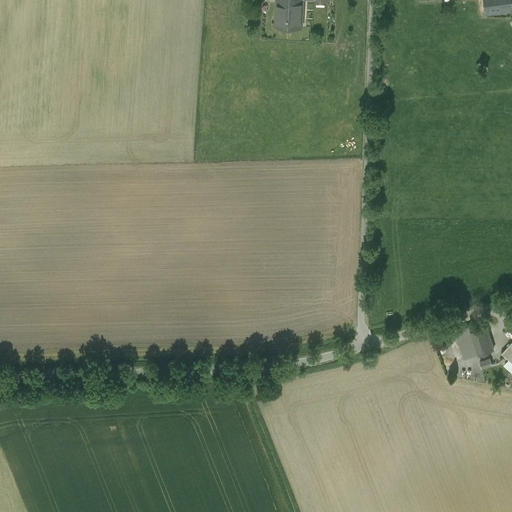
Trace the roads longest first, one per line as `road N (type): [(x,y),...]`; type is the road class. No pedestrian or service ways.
road 1 (unclassified): [(359,348),(289,366),(0,376)]
road 2 (unclassified): [(359,348),(372,0)]
road 3 (unclassified): [(511,302),(359,348)]
